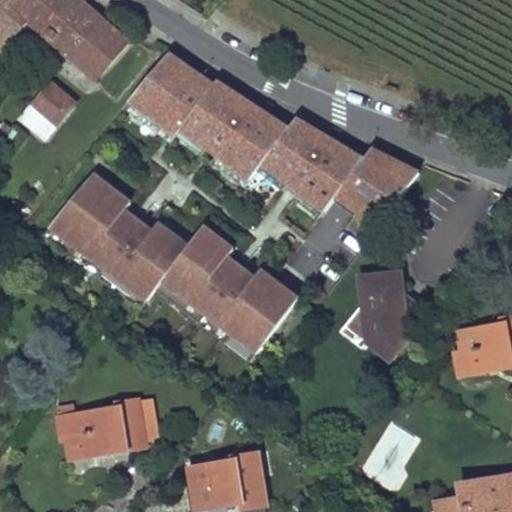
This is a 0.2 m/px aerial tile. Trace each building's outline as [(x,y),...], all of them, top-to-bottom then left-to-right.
[(0,0),(0,51),(28,22),(72,60),(105,23),(90,10),(78,0),(0,0)] [(105,23),(72,60),(94,80),(127,43),(105,23)] [(179,135),(248,187),(266,163),(293,128),(255,107),(218,86),(221,81),(196,68),(172,54),(128,108),(173,142),(179,135)] [(50,85),(19,119),(45,143),(76,107),(50,85)] [(266,163),(327,209),(344,188),(367,157),(300,119),(293,128),(266,163)] [(344,188),(365,203),(398,160),(374,147),(367,157),(344,188)] [(365,203),(353,218),(374,234),(421,172),(398,160),(365,203)] [(145,307),(158,289),(254,361),(302,298),(207,226),(192,246),(97,174),(50,236),(145,307)] [(365,304),(342,331),(364,349),(369,342),(392,361),(411,338),(409,331),(427,309),(406,292),(404,271),(363,274),(365,304)] [(511,319),(504,321),(504,326),(461,333),(464,353),(457,355),(461,375),(511,366),(511,319)] [(152,399),(138,401),(145,449),(159,447),(152,399)] [(120,409),(60,418),(63,439),(67,439),(70,460),(145,449),(138,401),(119,404),(120,409)] [(227,464),(191,470),(197,510),(222,506),(222,511),(231,511),(244,510),(242,504),(265,500),(259,460),(237,463),(236,458),(253,456),(252,452),(226,456),(227,464)] [(253,456),(236,458),(237,463),(259,460),(258,455),(253,456)] [(511,511),(511,483),(511,478),(463,486),(465,499),(445,503),(446,511),(511,511)] [(265,500),(242,504),(244,510),(266,507),(265,500)] [(446,511),(445,503),(438,504),(439,511),(446,511)]
